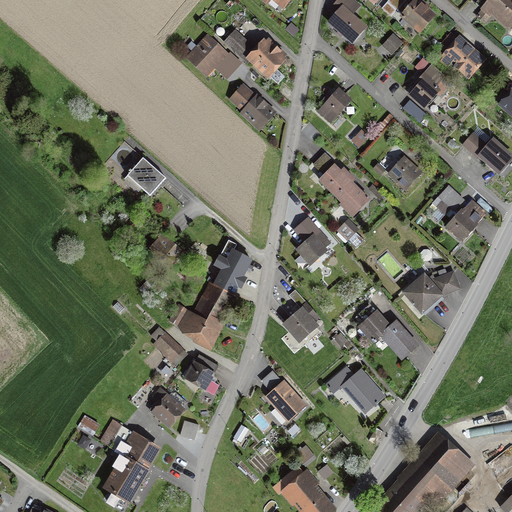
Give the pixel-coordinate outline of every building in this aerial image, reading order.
[(255,0),(262,6),(267,0),(269,0),(282,11),(291,0),(255,0)] [(341,37),(351,46),(365,29),(352,18),(362,7),(354,0),(340,0),(330,12),(333,15),(325,24),(341,37)] [(501,21),(511,29),(511,8),(501,0),(497,0),(491,9),(483,3),(476,12),(491,23),(496,17),(501,21)] [(424,32),(434,19),(425,12),(426,10),(424,8),(421,5),(419,7),(412,1),(402,14),(424,32)] [(239,56),(251,43),(236,30),(225,42),(239,56)] [(208,75),(226,54),(218,47),(207,37),(188,58),(208,75)] [(382,49),(392,58),(401,47),(391,39),(382,49)] [(471,80),(487,62),(475,52),(466,45),(465,46),(459,40),(440,61),(448,68),(446,69),(450,73),(454,69),(461,75),(459,77),(466,84),(470,79),(471,80)] [(248,64),(254,58),(260,52),(251,43),(239,56),(248,64)] [(254,58),(274,78),(286,66),(289,64),(268,43),(260,52),(254,58)] [(230,52),(216,68),(227,79),(242,63),(230,52)] [(407,97),(425,113),(445,92),(440,88),(446,81),(431,67),(418,80),(421,82),(417,87),(407,97)] [(243,112),(253,100),(243,91),(233,102),(243,112)] [(318,114),(331,126),(352,103),(339,92),(329,102),(318,114)] [(511,95),(501,109),(511,118),(511,95)] [(260,133),(275,116),(267,108),(255,98),(253,100),(243,112),(240,115),(260,133)] [(360,132),(352,142),(358,147),(366,138),(360,132)] [(472,139),(465,149),(484,165),(498,176),(511,160),(492,144),(486,151),(472,139)] [(324,153),(319,159),(331,172),(335,168),(337,166),(324,153)] [(154,170),(142,159),(125,177),(152,202),(169,183),(154,170)] [(340,173),(335,168),(331,172),(319,159),(312,166),(322,176),(314,183),(352,220),(370,202),(352,185),(356,181),(352,178),(347,173),(344,169),(340,173)] [(390,177),(409,191),(420,177),(413,171),(402,162),(390,177)] [(450,210),(454,213),(464,203),(449,189),(433,205),(444,216),(450,210)] [(471,205),(447,232),(460,243),(470,231),(484,216),(471,205)] [(294,229),(305,241),(314,234),(320,240),(326,247),(331,243),(309,216),(294,229)] [(305,242),(294,251),(309,267),(328,250),(326,247),(320,240),(314,234),(305,241),(305,242)] [(182,256),(160,238),(145,256),(167,275),(174,266),(182,256)] [(197,342),(206,347),(212,335),(225,312),(245,275),(248,270),(251,272),(254,267),(251,265),(254,259),(236,250),(239,244),(229,238),(213,265),(218,268),(212,280),(209,278),(192,309),(178,301),(167,321),(198,338),(197,342)] [(451,276),(436,282),(439,289),(442,297),(457,291),(451,276)] [(423,283),(406,299),(421,315),(431,307),(438,300),(432,293),(423,283)] [(432,293),(438,300),(442,297),(439,289),(432,293)] [(284,324),(301,345),(324,326),(297,292),(288,299),(299,312),(295,315),(284,324)] [(381,339),(401,362),(415,349),(402,334),(396,327),(390,332),(384,326),(376,316),(360,330),(373,345),(381,339)] [(184,353),(163,335),(153,347),(174,365),(184,353)] [(218,368),(196,356),(181,382),(210,398),(216,389),(208,385),(211,380),(218,368)] [(272,393),(283,384),(273,372),(262,381),(272,393)] [(344,389),(365,415),(383,400),(370,385),(362,375),(344,389)] [(307,408),(285,382),(283,384),(272,393),(265,399),(288,424),(307,408)] [(169,430),(182,414),(167,402),(170,399),(160,391),(145,409),(160,422),(169,430)] [(97,427),(86,420),(81,429),(92,435),(97,427)] [(101,441),(109,446),(121,428),(113,422),(101,441)] [(249,429),(242,425),(237,432),(245,436),(249,429)] [(382,432),(376,428),(369,439),(376,443),(382,432)] [(245,436),(237,432),(233,440),(240,444),(245,436)] [(144,479),(160,452),(137,439),(101,504),(107,508),(112,511),(119,498),(131,505),(144,479)] [(396,490),(380,509),(383,511),(416,511),(425,502),(433,509),(468,467),(437,441),(396,490)] [(297,455),(305,465),(315,458),(307,447),(297,455)] [(323,501),(304,479),(286,493),(302,511),(331,511),(332,511),(323,501)] [(511,511),(511,498),(500,510),(501,511),(511,511)]
